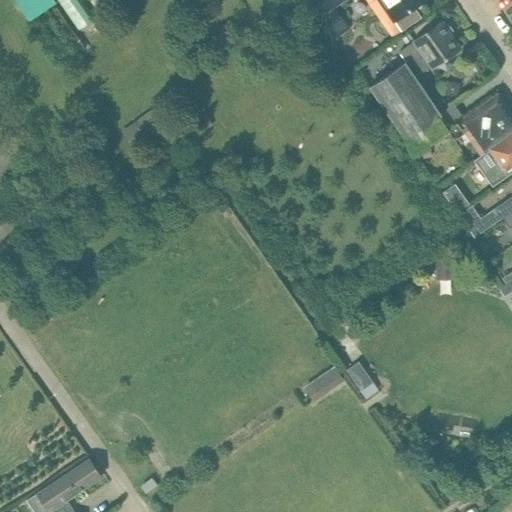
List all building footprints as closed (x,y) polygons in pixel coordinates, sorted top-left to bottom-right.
[(83,0),(59,0),(80,30),(96,18),(83,0)] [(313,0),(311,2),(321,16),(336,38),(351,27),(336,5),(343,0),(313,0)] [(395,20),(402,30),(422,17),(415,7),(424,0),(379,0),(394,21),(395,20)] [(442,21),(399,51),(409,66),(412,64),(419,73),(431,65),(433,67),(460,47),(442,21)] [(402,64),(386,75),(370,86),(415,151),(447,129),(402,64)] [(511,132),(511,112),(498,93),(457,121),(481,155),(491,148),(511,132)] [(137,119),(122,130),(135,149),(150,138),(169,125),(156,106),(137,119)] [(200,117),(208,128),(214,124),(206,113),(200,117)] [(511,132),(491,148),(499,160),(484,171),(493,185),(511,171),(511,132)] [(497,208),(503,217),(511,210),(511,196),(506,201),(497,208)] [(502,277),(506,282),(509,281),(511,278),(511,275),(509,272),(502,277)] [(511,285),(509,281),(506,282),(496,290),(500,297),(511,288),(511,285)] [(358,360),(346,369),(361,388),(372,380),(358,360)] [(305,386),(315,400),(345,379),(336,365),(305,386)] [(89,458),(27,500),(35,511),(72,511),(74,511),(66,500),(101,476),(89,458)]
